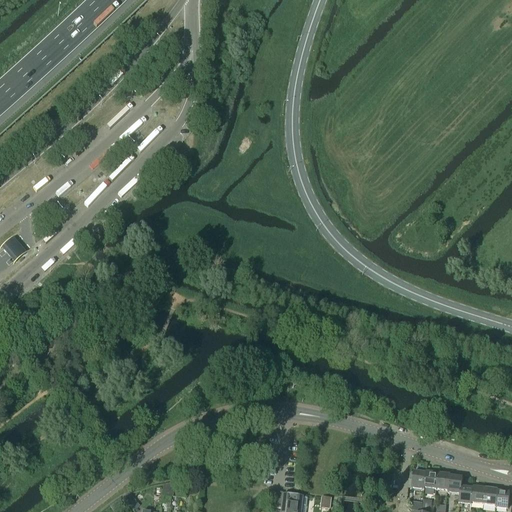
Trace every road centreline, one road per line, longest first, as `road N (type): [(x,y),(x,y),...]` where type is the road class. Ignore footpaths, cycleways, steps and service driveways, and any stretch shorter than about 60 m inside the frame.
road 1 (tertiary): [(75,511),(175,436),(250,413),(325,417),(511,475)]
road 2 (secondary): [(511,327),(370,270),(314,212),(298,174),(291,121),(319,0)]
road 3 (motorway): [(0,96),(105,0)]
